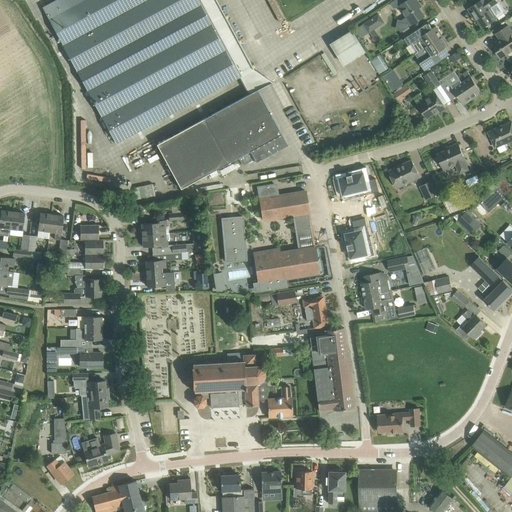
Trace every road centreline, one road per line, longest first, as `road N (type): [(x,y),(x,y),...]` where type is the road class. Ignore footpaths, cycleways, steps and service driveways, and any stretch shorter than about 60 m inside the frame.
road 1 (residential): [(369,452),(320,177),(331,165),(414,143),(498,103),(437,0)]
road 2 (residential): [(0,192),(89,198),(115,220),(121,357),(144,467)]
road 3 (tertiary): [(369,452),(425,450),(460,431),(484,401),(511,329)]
road 4 (unknown): [(299,149),(261,73),(282,54),(239,0)]
road 5 (tertiary): [(200,461),(369,452)]
